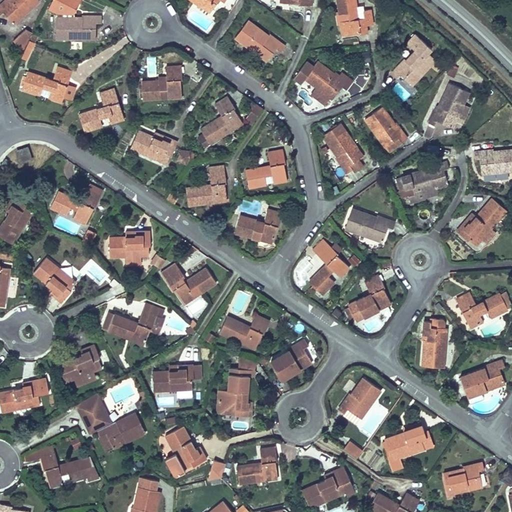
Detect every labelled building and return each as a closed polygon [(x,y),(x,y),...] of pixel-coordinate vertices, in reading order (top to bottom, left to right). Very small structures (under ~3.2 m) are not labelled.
[(13,24),(39,2),(37,0),(2,0),(0,2),(0,14),(3,12),(13,24)] [(52,0),(49,9),(58,12),(57,41),(96,42),(96,25),(102,26),(102,17),(83,16),(83,18),(74,18),(74,16),(81,1),(78,0),(52,0)] [(193,0),(212,13),(219,1),(223,4),(226,0),(193,0)] [(280,0),(280,8),(297,9),(297,12),(312,13),(312,0),(280,0)] [(339,2),(340,42),(370,41),(369,34),(374,34),(373,17),(367,17),(367,23),(358,23),(358,1),(339,2)] [(286,52),(247,25),(235,42),(269,66),(277,54),(282,57),(286,52)] [(411,87),(436,61),(427,52),(431,49),(417,35),(409,43),(415,49),(391,73),(399,81),(402,78),(411,87)] [(350,85),(317,62),(314,67),(307,62),(295,81),(302,85),(304,82),(318,92),(314,97),(326,105),(329,100),(332,101),(340,90),(344,94),(350,85)] [(448,65),(447,75),(456,76),(457,66),(448,65)] [(62,101),(71,70),(57,66),(53,78),(30,72),(25,89),(43,94),(45,87),(52,89),(50,98),(62,101)] [(166,80),(142,81),(143,101),(160,101),(160,93),(169,93),(170,100),(181,99),(181,84),(182,84),(182,67),(166,68),(166,80)] [(452,134),(470,98),(449,87),(436,112),(435,111),(426,127),(434,131),(436,126),(452,134)] [(125,118),(115,88),(100,92),(105,107),(79,115),(84,131),(103,125),(100,118),(109,116),(111,122),(125,118)] [(214,106),(219,115),(200,128),(211,146),(225,137),(221,130),(228,126),(232,132),(242,126),(232,112),(235,110),(227,98),(214,106)] [(254,121),(263,108),(257,104),(248,117),(254,121)] [(406,139),(382,107),(364,122),(384,149),(396,140),(399,144),(406,139)] [(365,156),(342,125),(324,139),(339,158),(336,160),(348,174),(355,169),(352,166),(365,156)] [(163,142),(139,131),(130,148),(163,165),(169,154),(171,155),(178,142),(166,136),(163,142)] [(35,156),(32,147),(23,150),(26,159),(35,156)] [(268,152),(269,166),(245,169),(247,188),(265,186),(264,179),(272,178),(273,184),(286,183),(285,162),(284,151),(268,152)] [(479,164),(480,178),(511,177),(511,153),(473,153),(474,164),(479,164)] [(427,169),(398,178),(402,192),(410,190),(412,198),(404,200),(406,206),(425,200),(423,195),(434,191),(447,187),(443,174),(447,172),(444,162),(426,167),(427,169)] [(226,202),(224,170),(210,172),(211,187),(187,188),(188,205),(204,204),(204,195),(214,194),(214,203),(226,202)] [(402,192),(398,178),(391,180),(395,194),(402,192)] [(88,187),(84,197),(60,188),(52,205),(68,213),(72,205),(79,208),(75,216),(88,222),(95,204),(98,205),(103,192),(88,187)] [(436,197),(434,191),(423,195),(425,200),(436,197)] [(0,233),(14,244),(34,208),(16,194),(7,208),(12,211),(0,229),(0,233)] [(476,251),(506,212),(488,199),(467,226),(464,223),(455,235),(476,251)] [(267,208),(263,221),(239,213),(233,232),(250,238),(253,230),(259,232),(257,239),(270,243),(276,227),(277,227),(281,213),(267,208)] [(393,223),(351,209),(343,231),(381,245),(386,231),(390,233),(393,223)] [(152,249),(150,224),(133,225),(134,233),(110,236),(112,254),(127,252),(128,261),(142,259),(141,251),(152,249)] [(90,240),(96,230),(90,225),(83,236),(90,240)] [(347,271),(336,259),(338,257),(323,241),(312,252),(325,266),(307,283),(320,297),(334,284),(328,279),(334,274),(339,279),(347,271)] [(160,268),(165,260),(156,253),(150,261),(160,268)] [(70,287),(77,279),(48,254),(34,270),(53,286),(50,289),(64,301),(73,290),(70,287)] [(208,263),(186,278),(182,272),(186,269),(180,260),(162,271),(182,302),(218,280),(208,263)] [(0,303),(7,305),(13,265),(0,262),(0,303)] [(391,307),(377,278),(365,284),(370,296),(347,307),(348,310),(343,312),(350,324),(354,322),(356,324),(391,307)] [(486,313),(489,320),(506,312),(496,293),(472,304),(467,293),(453,299),(469,330),(482,324),(478,317),(486,313)] [(144,305),(139,317),(116,308),(108,328),(125,334),(128,325),(137,328),(134,336),(146,341),(152,324),(154,325),(159,311),(144,305)] [(256,314),(250,325),(229,315),(220,333),(236,341),(240,333),(247,336),(244,343),(255,349),(264,332),(265,333),(271,322),(256,314)] [(419,322),(416,345),(419,345),(417,369),(438,371),(442,330),(427,328),(428,323),(419,322)] [(285,376),(315,357),(307,344),(312,340),(307,332),(290,342),(291,344),(273,356),(285,376)] [(70,379),(107,364),(102,353),(103,352),(98,339),(83,345),(85,349),(62,359),(70,379)] [(256,356),(231,349),(228,387),(220,386),(218,408),(234,409),(233,411),(238,411),(253,413),(253,396),(247,395),(249,375),(254,375),(256,356)] [(155,387),(193,387),(193,374),(195,374),(195,363),(195,359),(179,359),(179,366),(155,366),(155,387)] [(496,360),(458,377),(468,399),(503,384),(496,368),(499,367),(496,360)] [(353,420),(378,384),(359,371),(348,388),(345,386),(333,403),(341,408),(339,411),(353,420)] [(0,389),(4,408),(40,401),(39,391),(48,389),(44,372),(23,376),(24,383),(0,387),(0,389)] [(77,400),(87,420),(108,411),(97,387),(77,400)] [(147,428),(137,407),(111,419),(108,411),(87,420),(91,429),(98,425),(101,432),(107,429),(114,444),(147,428)] [(234,409),(218,408),(226,417),(237,418),(238,411),(233,411),(234,409)] [(421,422),(383,435),(384,437),(389,456),(385,457),(389,469),(403,464),(399,454),(424,446),(419,431),(424,429),(421,422)] [(176,473),(209,455),(203,443),(197,446),(185,423),(167,433),(176,449),(166,454),(176,473)] [(107,429),(101,432),(107,447),(114,444),(107,429)] [(78,436),(67,441),(71,450),(81,446),(78,436)] [(384,437),(379,438),(385,457),(389,456),(384,437)] [(358,447),(345,438),(340,445),(353,454),(358,447)] [(259,442),(261,456),(238,458),(239,477),(257,475),(256,466),(265,465),(265,475),(277,474),(275,455),(277,455),(275,440),(259,442)] [(56,449),(54,442),(39,447),(42,453),(56,449)] [(91,454),(60,461),(56,449),(42,453),(46,467),(48,466),(52,481),(65,478),(63,470),(71,468),(73,476),(89,473),(90,477),(97,474),(91,454)] [(211,478),(223,475),(227,459),(216,457),(211,478)] [(481,460),(441,468),(446,491),(482,485),(478,468),(484,467),(481,460)] [(309,503),(346,487),(340,478),(343,477),(338,466),(319,473),(321,477),(301,486),(309,503)] [(511,473),(511,472),(503,467),(497,477),(506,482),(511,473)] [(155,511),(162,487),(140,482),(130,511),(155,511)] [(408,487),(401,497),(380,484),(369,501),(383,511),(387,504),(394,508),(391,511),(405,511),(411,504),(414,506),(421,495),(408,487)] [(225,494),(201,511),(238,511),(239,511),(225,494)] [(30,511),(31,507),(15,503),(16,500),(0,496),(0,511),(30,511)]
